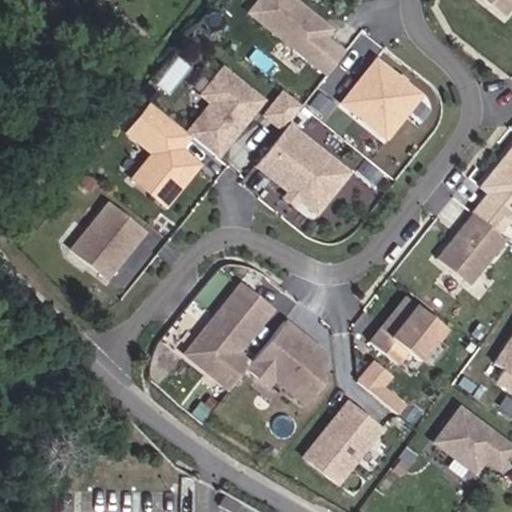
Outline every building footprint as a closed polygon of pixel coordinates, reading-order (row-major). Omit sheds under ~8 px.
[(323,78),(340,56),(321,40),(327,32),(286,0),(256,0),(244,16),(323,78)] [(511,0),(484,0),(504,15),(511,5),(511,0)] [(340,103),(384,138),(418,94),(375,59),(340,103)] [(216,156),(259,102),(219,71),(199,97),(209,105),(187,133),(189,135),(216,156)] [(282,88),(261,113),(281,128),(301,104),(282,88)] [(331,105),(316,94),(308,105),(322,116),(331,105)] [(178,148),(189,135),(187,133),(149,104),(127,132),(153,153),(132,179),(165,205),(197,164),(178,148)] [(345,172),(285,124),(254,164),(288,191),(297,198),(314,211),(345,172)] [(487,192),(472,212),(497,233),(511,214),(511,144),(479,186),(487,192)] [(297,198),(288,191),(283,197),(292,204),(297,198)] [(106,278),(143,232),(107,203),(70,249),(106,278)] [(469,284),(505,239),(497,233),(472,212),(436,257),(469,284)] [(245,368),(249,364),(231,350),(236,343),(242,348),(272,311),(241,287),(187,355),(229,389),(245,368)] [(418,360),(444,328),(405,296),(369,341),(396,363),(406,351),(418,360)] [(327,376),(314,366),(314,361),(321,351),(283,321),(249,364),(245,368),(268,386),(273,380),(304,404),(327,376)] [(498,377),(511,385),(511,328),(493,360),(504,366),(498,377)] [(327,376),(321,351),(314,361),(314,366),(327,376)] [(404,401),(385,383),(393,375),(375,357),(357,375),(393,412),(404,401)] [(337,483),(381,428),(347,401),(303,456),(337,483)] [(474,472),(484,457),(498,467),(511,446),(455,409),(432,444),(474,472)] [(231,511),(236,502),(222,493),(217,503),(231,511)]
